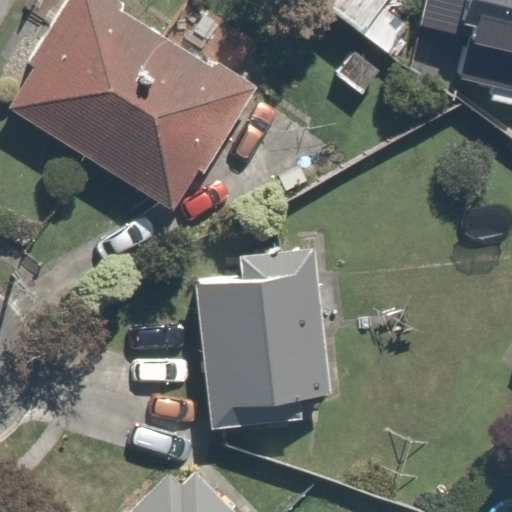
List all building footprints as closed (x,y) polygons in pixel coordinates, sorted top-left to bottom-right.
[(241,77),(105,0),(45,0),(0,79),(0,105),(170,202),(241,77)] [(412,0),(313,0),(374,48),(412,0)] [(511,0),(458,0),(450,32),(511,47),(511,0)] [(314,387),(306,245),(178,253),(188,419),(290,412),(289,388),(314,387)] [(258,511),(182,436),(106,511),(258,511)]
